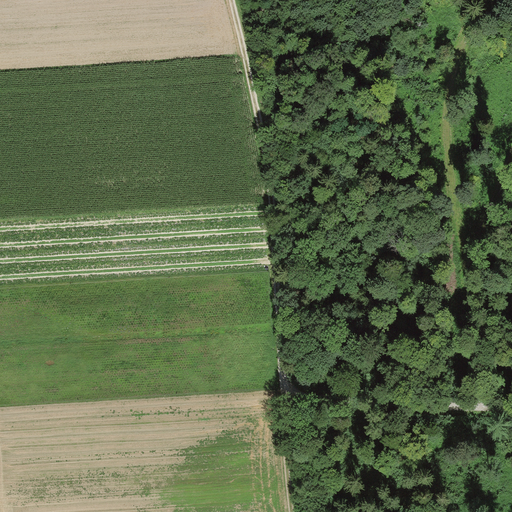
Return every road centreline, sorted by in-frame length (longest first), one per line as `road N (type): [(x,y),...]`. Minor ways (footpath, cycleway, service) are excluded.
road 1 (track): [(290,511),(262,141),(230,0)]
road 2 (track): [(478,406),(444,127),(457,54),(491,0)]
road 3 (track): [(511,408),(320,400)]
road 4 (track): [(464,265),(511,155)]
